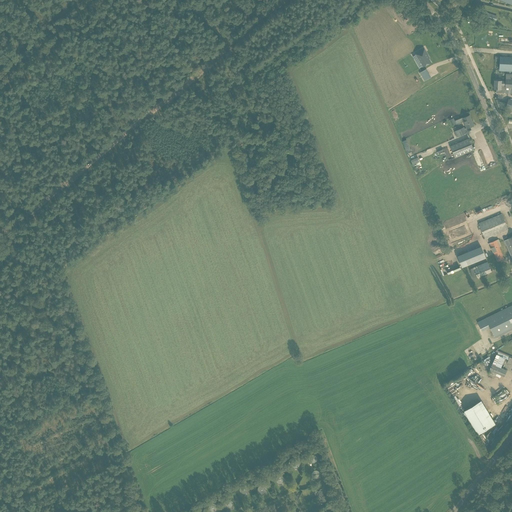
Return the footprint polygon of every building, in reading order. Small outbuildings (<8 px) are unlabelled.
[(424,49),(415,54),(423,67),(431,62),(428,58),(427,57),(428,56),(424,49)] [(498,71),(511,71),(511,57),(499,57),(499,69),(498,69),(498,71)] [(425,70),(429,79),(439,74),(435,66),(425,70)] [(505,91),(504,93),(511,93),(511,74),(506,74),(505,81),(501,81),(494,81),(494,89),(496,89),(496,92),(500,93),(500,91),(505,91)] [(456,124),(464,121),(466,128),(473,126),(469,115),(463,118),(462,118),(455,121),(456,124)] [(454,132),(457,137),(466,133),(464,127),(454,132)] [(469,138),(458,143),(463,154),(473,150),(469,138)] [(479,170),(485,168),(483,164),(481,164),(478,156),(475,157),(479,170)] [(478,224),(485,239),(508,230),(501,214),(478,224)] [(465,223),(447,231),(451,242),(470,234),(465,223)] [(498,239),(489,243),(491,248),(490,248),(492,253),(493,253),(494,254),(497,262),(504,259),(499,247),(501,246),(498,239)] [(481,246),(457,256),(461,266),(485,257),(481,246)] [(469,270),(473,279),(491,271),(487,262),(469,270)] [(511,305),(485,318),(494,338),(511,329),(511,305)] [(489,371),(504,377),(507,370),(492,364),(489,371)] [(474,372),(475,373),(471,379),(475,381),(480,374),(475,370),(474,372)] [(493,425),(480,403),(465,413),(478,434),(493,425)] [(308,459),(308,460),(309,460),(309,461),(310,462),(310,463),(311,463),(312,463),(313,463),(314,463),(315,462),(316,462),(316,461),(317,460),(317,459),(317,458),(317,457),(316,457),(316,456),(315,456),(315,455),(314,455),(313,455),(312,455),(311,455),(310,455),(310,456),(309,456),(309,457),(308,458),(308,459)] [(293,467),(293,468),(294,468),(295,468),(296,468),(297,468),(298,467),(299,466),(299,465),(299,464),(299,463),(299,462),(298,461),(297,460),(296,460),(295,460),(294,460),(293,460),(293,461),(292,461),(292,462),(291,462),(291,463),(291,464),(291,465),(291,466),(292,466),(292,467),(293,467)] [(311,475),(312,476),(312,477),(313,478),(314,479),(315,479),(316,479),(317,479),(317,478),(318,478),(319,478),(319,477),(320,476),(320,475),(320,474),(320,473),(319,473),(319,472),(318,471),(317,471),(317,470),(316,470),(315,470),(314,470),(314,471),(313,471),(312,472),(312,473),(311,473),(311,474),(311,475)] [(277,483),(278,483),(278,484),(279,484),(280,484),(281,484),(282,483),(283,483),(283,482),(284,481),(284,480),(284,479),(284,478),(283,477),(282,476),(281,476),(280,475),(279,475),(279,476),(278,476),(277,476),(277,477),(276,477),(276,478),(276,479),(276,480),(276,481),(276,482),(277,483)] [(241,493),(242,494),(243,494),(244,494),(245,494),(246,493),(247,492),(247,491),(248,491),(248,490),(248,489),(248,488),(247,488),(247,487),(246,486),(245,486),(244,485),(243,485),(242,486),(241,486),(240,487),(240,488),(239,488),(239,489),(239,490),(239,491),(240,491),(240,492),(241,493)] [(257,489),(257,490),(257,491),(258,492),(259,493),(260,494),(261,494),(262,494),(263,494),(264,493),(265,492),(265,491),(266,491),(266,490),(266,489),(265,488),(265,487),(264,487),(264,486),(263,486),(262,486),(261,486),(260,486),(259,486),(259,487),(258,487),(258,488),(257,489)] [(324,495),(323,494),(324,492),(323,489),(320,489),(319,491),(316,491),(314,494),(316,496),(319,496),(319,498),(324,495)] [(319,498),(320,499),(318,501),(319,504),(322,504),(324,502),(327,502),(328,499),(327,497),(324,497),(324,495),(319,498)] [(226,508),(227,508),(228,508),(229,508),(230,508),(231,507),(232,507),(232,506),(232,505),(232,504),(232,503),(232,502),(231,501),(230,500),(229,500),(228,500),(227,500),(226,500),(225,501),(225,502),(224,502),(224,503),(224,504),(224,505),(224,506),(225,507),(226,508)] [(208,508),(209,509),(209,510),(210,511),(211,511),(212,511),(213,511),(214,511),(215,511),(216,511),(216,510),(216,509),(217,509),(217,508),(217,507),(217,506),(216,506),(216,505),(215,504),(214,504),(213,504),(213,503),(212,503),(212,504),(211,504),(210,504),(210,505),(209,505),(209,506),(209,507),(208,507),(208,508)]
